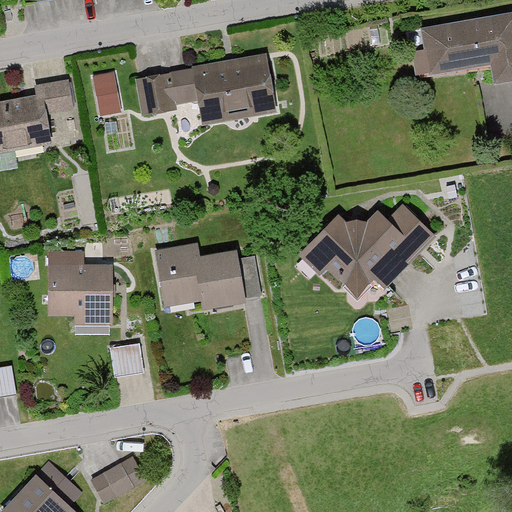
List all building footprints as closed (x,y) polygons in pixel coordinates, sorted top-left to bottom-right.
[(486,86),(511,81),(511,18),(416,35),(419,51),(406,53),(411,80),(483,67),(486,86)] [(271,112),(260,57),(131,82),(138,119),(172,113),(171,107),(192,103),(196,126),(271,112)] [(119,68),(95,70),(99,112),(123,109),(119,68)] [(46,117),(48,133),(53,136),(71,133),(64,83),(31,88),(32,96),(0,100),(0,168),(13,167),(10,152),(45,147),(41,117),(46,117)] [(371,211),(360,223),(351,219),(343,224),(332,214),(294,257),(315,276),(320,270),(351,298),(368,279),(380,289),(419,246),(416,243),(425,233),(396,207),(383,221),(371,211)] [(258,300),(251,259),(233,262),(232,252),(195,258),(193,247),(151,254),(161,308),(196,303),(198,314),(241,307),(241,303),(258,300)] [(108,327),(108,269),(81,269),(81,255),(45,255),(44,319),(71,319),(71,327),(108,327)] [(140,376),(136,346),(107,350),(111,380),(140,376)] [(0,399),(11,399),(7,369),(0,369),(0,399)] [(128,489),(114,465),(85,481),(100,506),(128,489)] [(78,495),(45,466),(33,480),(29,476),(0,508),(0,511),(69,511),(66,509),(78,495)]
